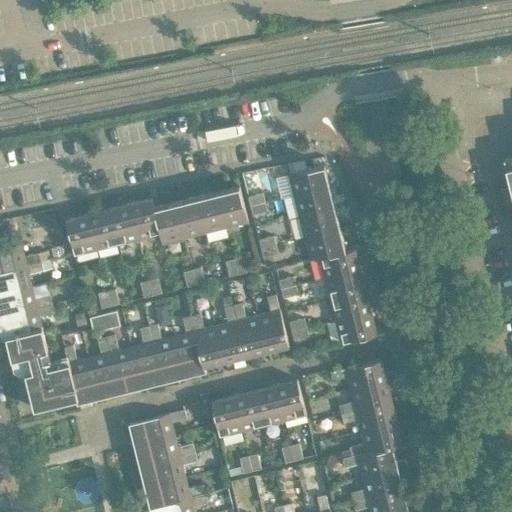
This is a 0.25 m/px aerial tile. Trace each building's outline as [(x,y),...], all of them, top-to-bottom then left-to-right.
[(511,155),(503,157),(510,184),(511,183),(511,155)] [(330,185),(324,163),(288,172),(294,194),(330,185)] [(248,220),(239,184),(217,190),(226,226),(248,220)] [(335,206),(330,185),(294,194),(299,215),(335,206)] [(226,226),(217,190),(196,195),(205,231),(226,226)] [(263,192),(248,196),(250,205),(265,201),(263,192)] [(205,231),(196,195),(175,200),(184,236),(205,231)] [(152,196),(130,202),(139,238),(160,232),(154,206),(152,196)] [(175,200),(154,206),(160,232),(162,242),(184,236),(175,200)] [(265,201),(250,205),(252,213),(267,209),(265,201)] [(130,202),(109,207),(118,243),(139,238),(130,202)] [(335,206),(299,215),(305,236),(340,227),(335,206)] [(109,207),(88,212),(97,248),(118,243),(109,207)] [(88,212),(66,218),(75,254),(97,248),(88,212)] [(340,227),(305,236),(310,258),(319,256),(319,255),(346,248),(340,227)] [(24,255),(21,242),(18,243),(16,234),(0,237),(0,270),(41,260),(39,251),(24,255)] [(274,234),(259,238),(261,247),(276,243),(274,234)] [(276,243),(261,247),(263,256),(278,252),(276,243)] [(361,268),(355,246),(346,248),(319,255),(319,256),(325,277),(361,268)] [(243,255),(234,258),(238,272),(247,270),(243,255)] [(0,292),(32,285),(29,273),(53,266),(51,258),(41,260),(0,270),(0,292)] [(225,260),(229,275),(238,272),(234,258),(225,260)] [(201,266),(192,268),(196,283),(205,281),(201,266)] [(183,270),(187,285),(196,283),(192,268),(183,270)] [(361,268),(325,277),(330,298),(366,289),(361,268)] [(294,275),(279,279),(281,288),(296,284),(294,275)] [(158,277),(149,279),(153,294),(161,291),(158,277)] [(149,279),(140,281),(144,296),(153,294),(149,279)] [(296,284),(281,288),(283,296),(298,292),(296,284)] [(32,285),(0,292),(0,314),(52,302),(50,293),(35,297),(32,285)] [(116,287),(107,289),(111,304),(119,302),(116,287)] [(98,292),(102,306),(111,304),(107,289),(98,292)] [(366,289),(330,298),(335,319),(371,310),(366,289)] [(271,310),(258,313),(267,349),(289,344),(280,308),(279,308),(276,293),(267,295),(271,310)] [(242,301),(233,304),(246,354),(267,349),(258,313),(246,316),(242,301)] [(42,327),(39,315),(54,311),(52,302),(0,314),(0,330),(2,338),(6,337),(6,336),(42,327)] [(165,304),(156,306),(159,321),(169,318),(165,304)] [(228,321),(216,324),(225,360),(246,354),(233,304),(224,306),(228,321)] [(116,309),(100,313),(104,328),(120,324),(116,309)] [(371,310),(335,319),(341,341),(377,332),(371,310)] [(83,311),(75,313),(78,325),(86,323),(83,311)] [(225,360),(216,324),(204,327),(200,312),(191,314),(204,365),(205,365),(225,360)] [(90,315),(93,326),(94,330),(104,328),(100,313),(90,315)] [(186,331),(174,334),(184,375),(206,369),(205,365),(204,365),(191,314),(183,316),(186,331)] [(304,317),(289,320),(292,330),(306,326),(304,317)] [(158,322),(149,325),(163,380),(184,375),(174,334),(161,337),(158,322)] [(144,342),(131,345),(141,385),(163,380),(149,325),(140,327),(144,342)] [(306,326),(292,330),(294,338),(308,334),(306,326)] [(42,327),(6,336),(6,337),(12,358),(17,356),(19,367),(32,364),(34,369),(25,371),(34,407),(76,397),(77,397),(68,361),(48,366),(47,360),(50,359),(42,327)] [(115,333),(106,335),(120,391),(141,385),(131,345),(119,348),(115,333)] [(101,352),(89,355),(99,396),(120,391),(106,335),(97,337),(101,352)] [(73,344),(64,346),(68,361),(77,397),(76,397),(77,401),(99,396),(89,355),(77,359),(73,344)] [(348,375),(351,387),(387,379),(381,357),(345,366),(346,366),(331,370),(333,378),(348,375)] [(297,378),(275,383),(285,419),(306,413),(297,378)] [(387,379),(351,387),(354,400),(339,404),(341,412),(392,400),(387,379)] [(285,419),(275,383),(254,388),(263,424),(285,419)] [(263,424),(254,388),(233,394),(242,429),(263,424)] [(233,394),(211,399),(220,435),(242,429),(233,394)] [(392,400),(341,412),(343,421),(358,417),(361,430),(397,421),(392,400)] [(169,411),(133,420),(129,421),(134,443),(175,433),(172,420),(186,416),(184,408),(169,412),(169,411)] [(403,443),(397,421),(361,430),(364,442),(350,446),(352,455),(393,445),(403,443)] [(195,450),(193,441),(178,445),(175,433),(134,443),(139,464),(195,450)] [(299,442),(290,444),(294,459),(303,457),(299,442)] [(282,446),(285,461),(294,459),(290,444),(282,446)] [(408,464),(406,456),(397,458),(393,445),(352,455),(342,457),(345,465),(360,462),(363,474),(408,464)] [(185,475),(182,463),(197,459),(195,450),(139,464),(145,485),(149,484),(185,475)] [(261,467),(257,452),(249,454),(252,469),(261,467)] [(252,469),(249,454),(240,457),(244,471),(252,469)] [(408,464),(363,474),(366,487),(351,491),(353,500),(404,487),(401,474),(409,471),(408,464)] [(185,475),(149,484),(145,485),(150,506),(154,505),(205,492),(203,483),(188,487),(185,475)] [(404,487),(353,500),(355,508),(370,505),(372,511),(393,511),(418,506),(416,498),(407,500),(404,487)] [(205,492),(154,505),(150,506),(151,511),(194,511),(192,504),(207,501),(205,492)] [(321,510),(313,511),(331,511),(330,508),(329,508),(326,493),(317,495),(321,510)] [(294,511),(292,502),(283,504),(285,511),(294,511)]
